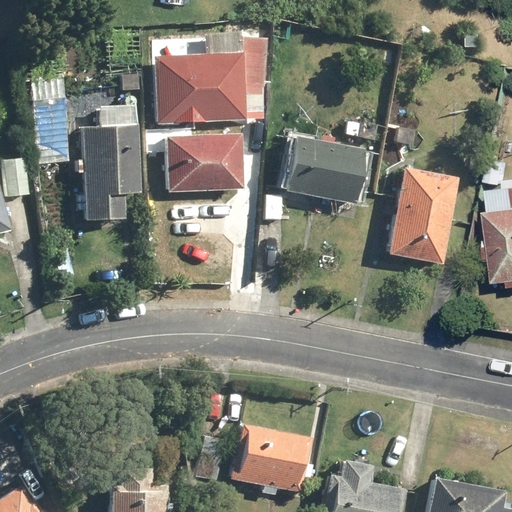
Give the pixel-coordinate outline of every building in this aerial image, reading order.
[(271,18),(242,18),(243,35),(271,34),(271,18)] [(476,29),(459,27),(456,55),(473,57),(476,29)] [(245,121),(243,51),(154,53),(156,123),(245,121)] [(137,73),(111,76),(113,97),(138,94),(137,73)] [(61,165),(56,85),(24,87),(29,167),(61,165)] [(81,130),(83,164),(78,165),(78,177),(84,176),(86,225),(126,223),(125,199),(141,199),(136,107),(98,109),(99,129),(81,130)] [(413,126),(392,125),(391,148),(411,149),(413,126)] [(363,147),(336,144),(337,134),(317,132),(316,141),(289,138),(281,194),(356,204),(363,147)] [(241,135),(167,137),(169,190),(243,188),(241,135)] [(24,158),(2,161),(8,200),(29,197),(24,158)] [(504,160),(489,158),(486,188),(501,190),(504,160)] [(450,181),(394,171),(378,261),(434,271),(450,181)] [(511,184),(505,185),(506,193),(488,195),(496,290),(510,289),(510,294),(511,293),(511,184)] [(0,231),(8,229),(0,198),(0,231)] [(220,479),(252,486),(251,493),(265,496),(267,489),(288,493),(300,438),(231,424),(220,479)] [(214,480),(216,435),(197,434),(195,479),(214,480)] [(312,511),(389,511),(393,492),(368,487),(371,467),(332,461),(328,481),(318,479),(312,511)] [(157,511),(158,490),(138,489),(139,469),(112,468),(111,488),(100,488),(99,511),(157,511)] [(427,479),(419,511),(510,511),(490,508),(493,493),(427,479)] [(0,511),(23,511),(8,488),(0,493),(0,511)]
